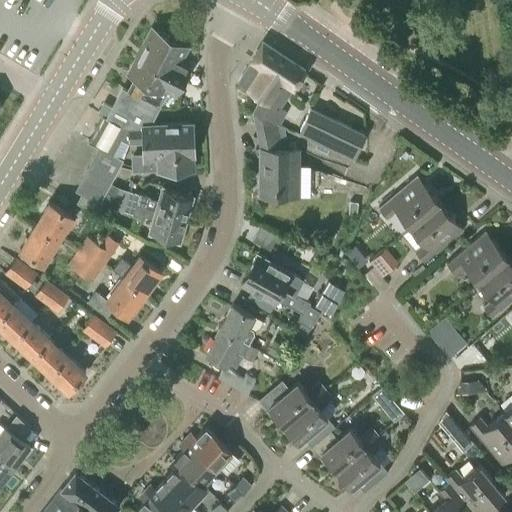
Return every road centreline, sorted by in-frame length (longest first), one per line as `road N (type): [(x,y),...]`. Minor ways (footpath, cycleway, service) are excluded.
road 1 (residential): [(237,0),(214,51),(222,212),(212,251),(137,358)]
road 2 (secondary): [(511,182),(251,0)]
road 3 (residential): [(355,511),(395,475),(450,382),(447,367),(393,303)]
road 4 (secondary): [(120,0),(0,189)]
road 5 (residential): [(275,469),(211,408),(137,358)]
